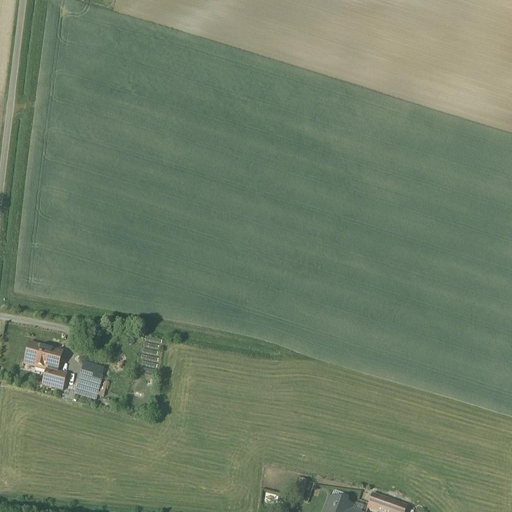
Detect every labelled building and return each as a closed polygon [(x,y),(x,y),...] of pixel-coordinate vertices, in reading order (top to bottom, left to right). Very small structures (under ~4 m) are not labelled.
[(23,366),(46,373),(42,389),(64,394),(68,376),(58,373),(64,353),(29,344),(23,366)] [(102,382),(104,370),(83,365),(74,397),(96,403),(105,399),(109,384),(102,382)] [(262,502),(278,506),(280,496),(264,493),(262,502)] [(373,494),(366,510),(370,511),(405,511),(408,506),(373,494)] [(365,511),(329,498),(323,511),(365,511)]
